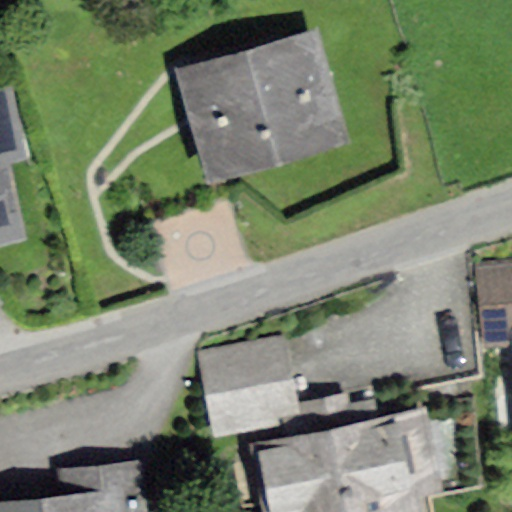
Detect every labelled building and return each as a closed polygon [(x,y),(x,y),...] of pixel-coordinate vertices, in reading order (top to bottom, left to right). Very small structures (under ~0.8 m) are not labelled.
[(337,137),(310,41),(185,76),(213,172),(337,137)] [(0,235),(12,233),(0,168),(0,155),(20,152),(8,91),(0,92),(0,235)] [(487,338),(511,335),(511,265),(481,268),(487,338)] [(279,342),(204,356),(218,431),(293,417),(279,342)] [(426,416),(256,449),(267,511),(427,511),(423,489),(440,486),(426,416)] [(65,505),(0,511),(144,511),(140,468),(62,475),(65,505)]
